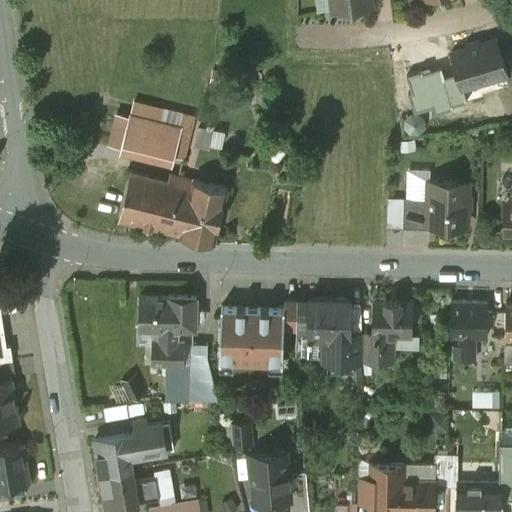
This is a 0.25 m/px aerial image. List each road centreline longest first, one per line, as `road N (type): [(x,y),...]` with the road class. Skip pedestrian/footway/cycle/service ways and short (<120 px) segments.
road 1 (residential): [(511,265),(127,255),(34,233)]
road 2 (residential): [(84,511),(34,233)]
road 3 (residential): [(2,0),(34,233)]
road 4 (residential): [(511,6),(415,29),(299,36)]
